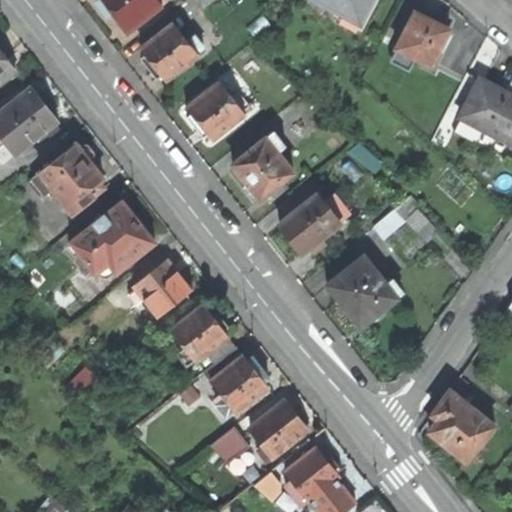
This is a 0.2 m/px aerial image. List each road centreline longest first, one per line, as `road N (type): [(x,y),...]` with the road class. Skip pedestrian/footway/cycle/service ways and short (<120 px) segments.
road 1 (residential): [(376,441),(30,0)]
road 2 (residential): [(376,441),(511,259)]
